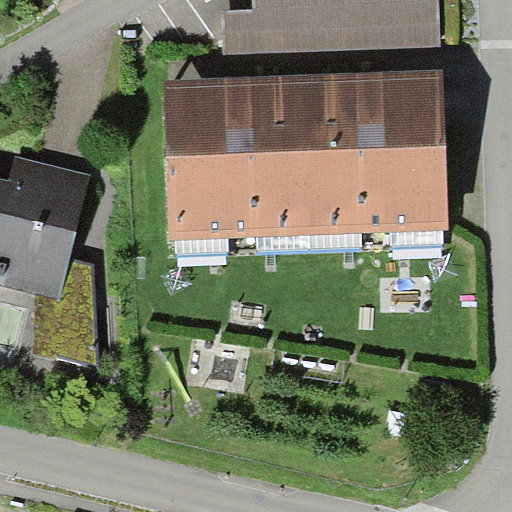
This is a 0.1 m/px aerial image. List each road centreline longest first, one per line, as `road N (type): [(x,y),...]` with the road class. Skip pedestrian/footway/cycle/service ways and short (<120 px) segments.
road 1 (residential): [(501,0),(511,298)]
road 2 (tertiary): [(272,511),(0,448)]
road 3 (residential): [(130,0),(0,68)]
